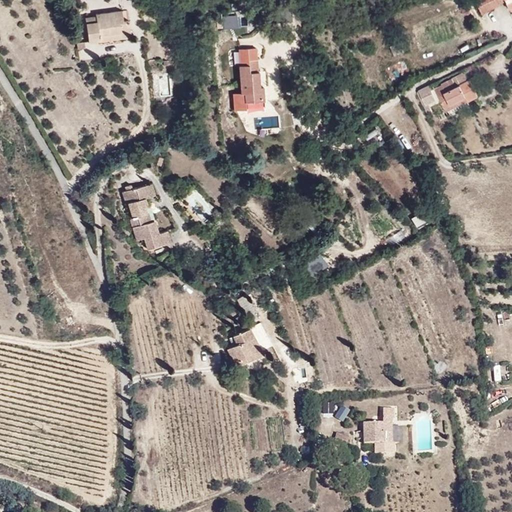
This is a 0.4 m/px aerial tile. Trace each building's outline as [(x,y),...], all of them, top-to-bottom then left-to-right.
[(511,0),(473,0),(466,4),(474,19),(492,9),(491,7),(496,4),(498,7),(501,12),(511,7),(511,9),(511,0)] [(77,22),(77,13),(69,14),(70,23),(77,22)] [(127,39),(125,22),(120,23),(119,13),(93,16),(93,18),(82,20),(85,45),(97,43),(97,36),(118,34),(118,40),(127,39)] [(236,27),(236,15),(222,15),(222,27),(236,27)] [(119,43),(118,40),(118,34),(97,36),(97,43),(97,46),(119,43)] [(240,64),(236,64),(238,93),(231,93),(232,114),(248,113),(248,105),(264,104),(263,81),(261,81),(260,70),(258,70),(258,58),(255,59),(255,49),(239,50),(240,64)] [(170,73),(153,74),(154,97),(172,96),(170,73)] [(462,74),(452,79),(456,86),(466,82),(462,74)] [(439,95),(456,86),(452,79),(435,87),(439,95)] [(447,111),(479,95),(470,79),(456,86),(439,95),(447,111)] [(432,83),(427,85),(430,93),(433,99),(436,98),(431,88),(434,87),(432,83)] [(430,93),(427,85),(420,88),(424,96),(430,93)] [(433,99),(430,93),(424,96),(427,102),(433,99)] [(375,126),(363,136),(367,141),(379,131),(375,126)] [(404,138),(415,151),(420,147),(408,134),(404,138)] [(154,189),(124,197),(128,214),(131,213),(135,226),(141,225),(143,230),(137,232),(140,246),(149,244),(152,256),(175,250),(172,237),(164,239),(161,226),(155,228),(149,206),(158,204),(154,189)] [(416,228),(427,220),(420,210),(409,217),(416,228)] [(263,357),(253,331),(233,338),(235,346),(227,349),(233,365),(238,362),(240,365),(263,357)] [(493,365),(492,380),(503,381),(505,366),(493,365)] [(323,402),(323,415),(334,415),(334,402),(323,402)] [(341,405),(334,416),(342,422),(349,410),(341,405)] [(381,413),(382,422),(389,422),(392,422),(392,413),(381,413)] [(382,425),(361,426),(362,446),(389,445),(389,422),(382,422),(382,425)] [(344,451),(349,438),(336,434),(332,447),(344,451)] [(465,450),(465,458),(484,458),(483,450),(465,450)]
